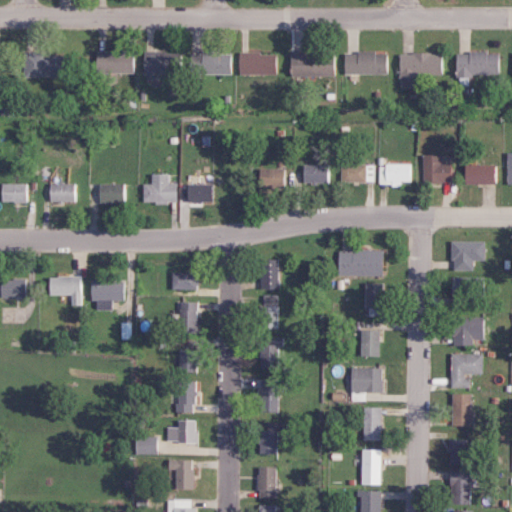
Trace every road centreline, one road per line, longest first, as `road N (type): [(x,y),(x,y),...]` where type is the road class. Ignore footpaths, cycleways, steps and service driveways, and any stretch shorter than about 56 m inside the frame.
road 1 (residential): [(511,219),(0,243)]
road 2 (residential): [(0,16),(511,18)]
road 3 (residential): [(413,511),(418,219)]
road 4 (residential): [(230,511),(234,236)]
